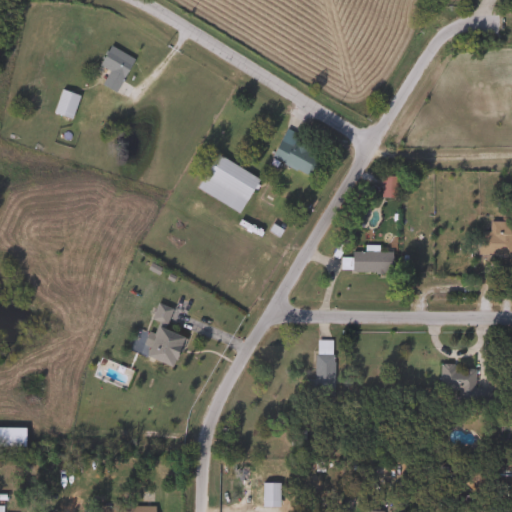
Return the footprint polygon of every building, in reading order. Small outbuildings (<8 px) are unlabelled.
[(97,67),(105,47),(129,56),(115,92),(99,86),(105,70),(97,67)] [(77,96),(68,119),(50,113),(59,89),(77,96)] [(269,159),(282,128),(296,134),(292,143),(317,154),(308,175),(269,159)] [(256,179),(236,213),(194,188),(214,154),(256,179)] [(394,175),(394,197),(379,197),(379,175),(394,175)] [(475,231),(486,231),(487,221),(511,222),(509,256),(475,255),(475,231)] [(348,251),(387,251),(386,272),(338,272),(338,258),(348,258),(348,251)] [(144,356),(156,323),(148,320),(154,303),(169,308),(162,329),(182,336),(171,366),(144,356)] [(311,395),(312,340),(330,341),(330,395),(311,395)] [(454,402),(454,389),(437,389),(437,365),(474,366),(473,403),(454,402)] [(368,467),(384,467),(384,487),(368,487),(368,467)] [(274,483),(274,505),(260,505),(259,484),(274,483)]
